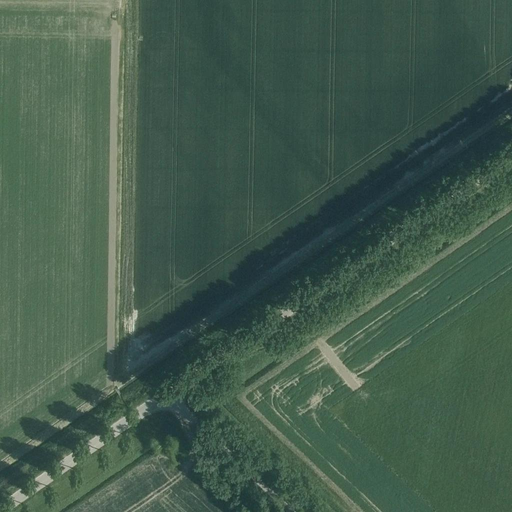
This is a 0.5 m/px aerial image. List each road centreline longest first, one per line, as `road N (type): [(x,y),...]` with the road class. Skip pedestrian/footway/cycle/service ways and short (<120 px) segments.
road 1 (unclassified): [(169,394),(511,155)]
road 2 (track): [(115,387),(121,0)]
road 3 (unclassified): [(293,511),(169,394)]
road 4 (unclassified): [(133,417),(0,510)]
